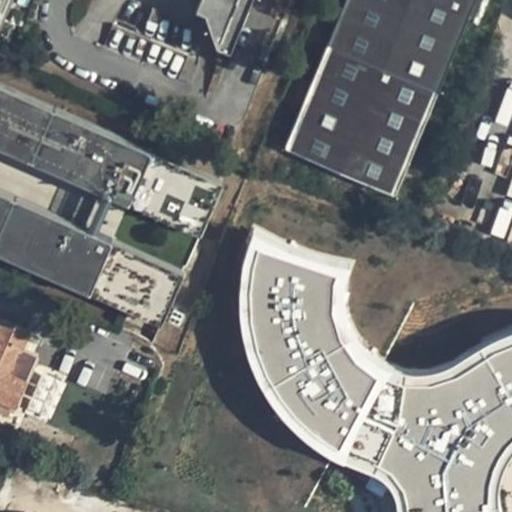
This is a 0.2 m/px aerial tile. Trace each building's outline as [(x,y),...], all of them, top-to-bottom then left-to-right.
[(199,0),(197,7),(206,11),(220,46),(230,51),(251,0),(199,0)] [(345,0),(285,147),(396,192),(474,0),(345,0)] [(197,58),(112,24),(103,48),(192,82),(198,65),(194,63),(197,58)] [(0,147),(205,236),(227,182),(0,83),(0,147)] [(396,192),(285,147),(280,158),(392,203),(396,192)] [(0,254),(167,327),(188,273),(0,191),(0,254)] [(511,330),(510,331),(485,345),(456,363),(434,371),(410,371),(394,367),(383,362),(368,350),(357,335),(350,319),(347,303),(348,287),(355,264),(336,261),(319,257),(300,251),(283,243),(256,228),(246,265),(243,285),(242,305),(244,326),(250,349),(258,373),(267,389),(279,406),(293,422),(307,435),(320,445),(344,458),(373,469),(392,480),(399,497),(401,511),(505,511),(502,503),(503,482),(511,458),(511,457),(511,440),(511,441),(503,453),(497,466),(494,480),(492,490),(493,504),(494,511),(412,511),(408,486),(394,469),(375,458),(342,445),(311,424),(288,400),(276,383),(260,348),(253,312),(254,277),(261,247),(342,272),(336,288),(336,314),(346,341),(358,355),(379,372),(409,381),(436,380),(461,372),(488,352),(511,341),(511,330)] [(511,341),(488,352),(461,372),(436,380),(409,381),(379,372),(358,355),(346,341),(336,314),(336,288),(342,272),(261,247),(254,277),(253,312),(260,348),(276,383),(288,400),(311,424),(342,445),(375,458),(394,469),(408,486),(412,511),(494,511),(493,504),(492,490),(494,480),(497,466),(503,453),(511,441),(511,440),(511,341)] [(0,400),(14,406),(26,380),(29,381),(40,356),(22,348),(29,330),(0,318),(0,400)]
